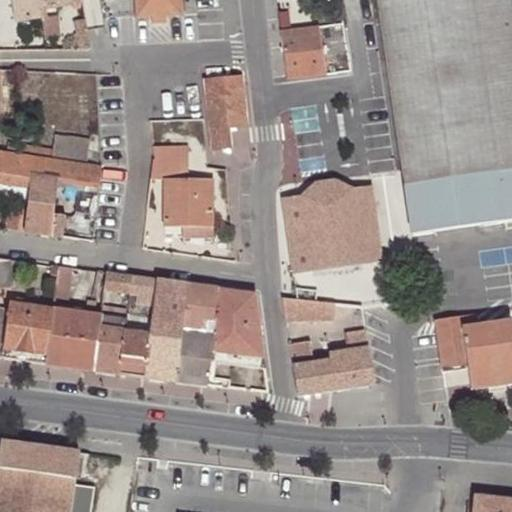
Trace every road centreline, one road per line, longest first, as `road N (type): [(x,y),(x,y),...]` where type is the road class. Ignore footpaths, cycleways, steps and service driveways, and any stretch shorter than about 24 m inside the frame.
road 1 (secondary): [(289,439),(0,402)]
road 2 (unknown): [(413,442),(407,322),(443,293),(454,244),(511,239)]
road 3 (residential): [(266,278),(267,133),(257,53)]
road 4 (residential): [(125,259),(139,150),(133,58)]
road 5 (residential): [(266,278),(289,439)]
road 6 (residential): [(125,259),(266,278)]
road 7 (residential): [(0,57),(133,58)]
road 8 (residential): [(0,242),(125,259)]
road 9 (residential): [(133,58),(257,53)]
road 10 (secondary): [(413,442),(289,439)]
